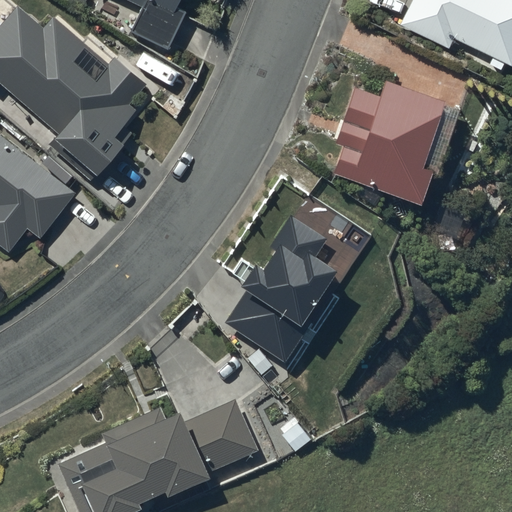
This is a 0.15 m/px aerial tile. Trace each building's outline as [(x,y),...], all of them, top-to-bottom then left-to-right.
[(120,0),(141,10),(129,34),(169,53),(194,0),(120,0)] [(511,0),(412,0),(399,27),(449,51),(454,41),(511,69),(511,67),(511,0)] [(0,85),(59,136),(53,143),(97,181),(134,138),(125,130),(138,114),(129,106),(146,87),(113,59),(108,65),(54,18),(43,31),(17,9),(0,27),(0,85)] [(341,149),(332,176),(419,210),(432,178),(437,180),(459,115),(443,110),(445,106),(384,84),(378,100),(353,91),(333,146),(341,149)] [(0,249),(7,255),(25,231),(39,241),(75,194),(0,136),(0,249)] [(290,218),(269,249),(276,254),(261,276),(255,271),(241,293),(243,294),(224,325),(285,365),(314,320),(310,318),(336,278),(314,263),(327,242),(290,218)] [(234,400),(181,425),(178,418),(165,424),(159,411),(101,438),(104,446),(58,468),(77,511),(140,511),(139,509),(163,497),(166,504),(209,484),(205,476),(258,451),(234,400)] [(297,423),(280,437),(294,454),(311,440),(297,423)]
